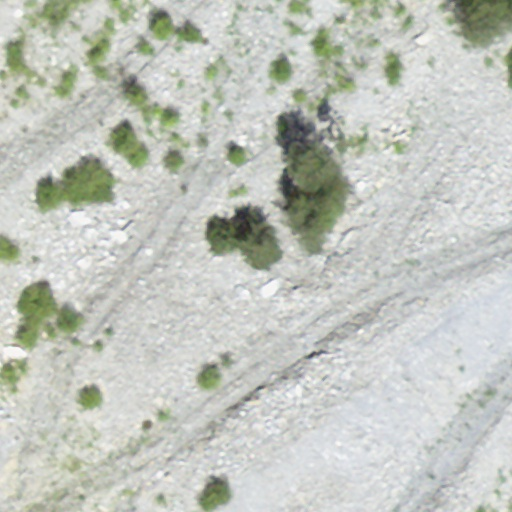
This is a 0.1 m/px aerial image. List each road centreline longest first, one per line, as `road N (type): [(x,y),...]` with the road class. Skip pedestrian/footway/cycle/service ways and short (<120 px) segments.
road 1 (track): [(511,230),(0,510)]
road 2 (track): [(511,390),(425,511)]
